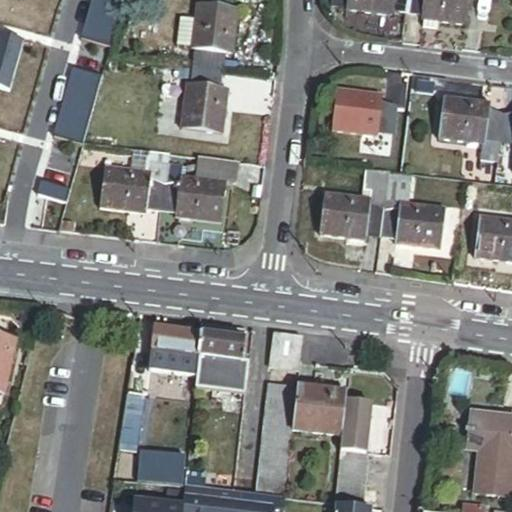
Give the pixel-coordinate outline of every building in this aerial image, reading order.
[(125,0),(94,0),(81,41),(110,50),(125,0)] [(388,11),(405,12),(406,0),(346,0),(345,11),(388,16),(388,11)] [(406,0),(405,12),(420,14),(420,19),(464,24),(466,0),(406,0)] [(199,52),(196,71),(219,74),(222,55),(232,56),(237,11),(196,6),(194,20),(191,48),(191,51),(199,52)] [(191,48),(194,20),(179,19),(176,46),(191,48)] [(23,44),(0,38),(0,94),(10,97),(23,44)] [(219,74),(196,71),(194,87),(186,86),(180,132),(222,137),(227,92),(217,90),(219,74)] [(105,83),(76,74),(55,141),(83,150),(105,83)] [(382,95),(336,90),(332,131),(378,136),(379,130),(392,131),(394,107),(381,105),(382,95)] [(498,141),(501,117),(486,115),(487,105),(439,99),(434,141),(482,147),(483,140),(498,141)] [(511,118),(501,117),(498,141),(511,143),(511,147),(511,148),(511,118)] [(480,162),(495,164),(498,141),(483,140),(482,147),(480,162)] [(168,156),(150,154),(149,159),(147,175),(150,175),(149,187),(164,189),(166,168),(168,156)] [(149,159),(136,157),(134,173),(147,175),(149,159)] [(181,170),(166,168),(164,189),(161,211),(175,212),(174,218),(220,224),(225,184),(180,179),(181,170)] [(161,211),(164,189),(149,187),(150,175),(147,175),(134,173),(103,169),(97,210),(145,215),(146,209),(161,211)] [(386,173),(364,170),(361,189),(370,190),(369,201),(367,211),(382,213),(384,190),(386,173)] [(399,192),(384,190),(382,213),(397,214),(398,205),(399,192)] [(379,237),(382,213),(367,211),(369,201),(323,196),(318,237),(363,242),(364,235),(379,237)] [(397,214),(382,213),(379,237),(393,238),(392,246),(437,251),(443,210),(398,205),(397,214)] [(511,221),(479,217),(473,258),(511,262),(511,221)] [(245,332),(203,327),(202,337),(200,359),(196,390),(245,395),(248,364),(249,364),(249,363),(243,362),(246,341),(244,341),(245,332)] [(200,359),(202,337),(154,332),(152,354),(164,355),(200,359)] [(303,340),(274,337),(271,370),(300,373),(303,340)] [(0,395),(3,396),(15,342),(0,338),(0,395)] [(65,348),(36,341),(14,427),(43,434),(65,348)] [(164,362),(164,355),(152,354),(151,361),(164,362)] [(84,488),(112,492),(133,361),(104,357),(84,488)] [(148,376),(136,374),(128,426),(140,428),(148,376)] [(296,389),(270,387),(260,496),(285,498),(296,389)] [(298,390),(294,430),(343,435),(347,402),(347,395),(298,390)] [(347,402),(343,435),(336,507),(362,510),(368,457),(366,456),(371,405),(347,402)] [(511,494),(511,420),(472,416),(470,430),(465,429),(464,438),(470,438),(468,453),(480,454),(475,497),(511,501),(511,494)] [(187,476),(185,490),(206,493),(207,478),(187,476)] [(183,509),(185,490),(170,489),(168,507),(183,509)] [(206,493),(185,490),(183,509),(182,511),(273,511),(274,511),(285,511),(287,502),(206,493)]
